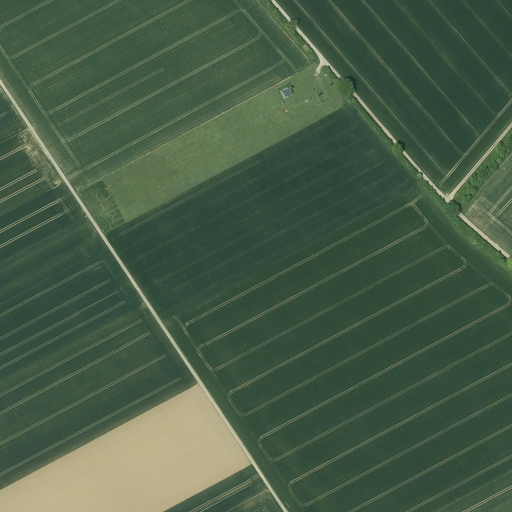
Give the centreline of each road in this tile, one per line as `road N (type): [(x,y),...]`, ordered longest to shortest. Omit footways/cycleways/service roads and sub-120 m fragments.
road 1 (track): [(287,511),(0,79)]
road 2 (track): [(446,201),(271,0)]
